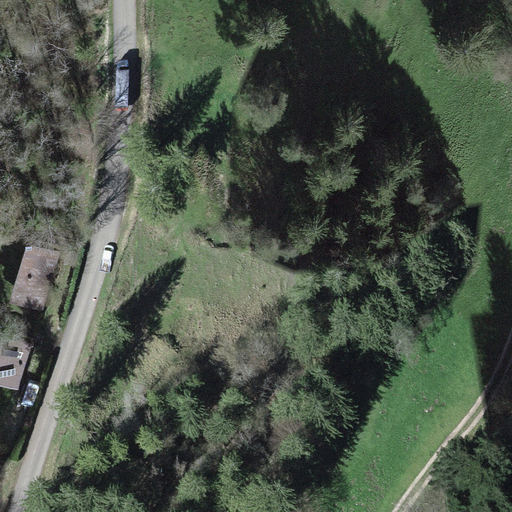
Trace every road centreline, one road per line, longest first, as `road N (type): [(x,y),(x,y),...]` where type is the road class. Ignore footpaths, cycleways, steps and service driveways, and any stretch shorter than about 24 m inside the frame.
road 1 (unclassified): [(123,0),(110,193),(15,511)]
road 2 (track): [(404,511),(493,381),(511,337)]
